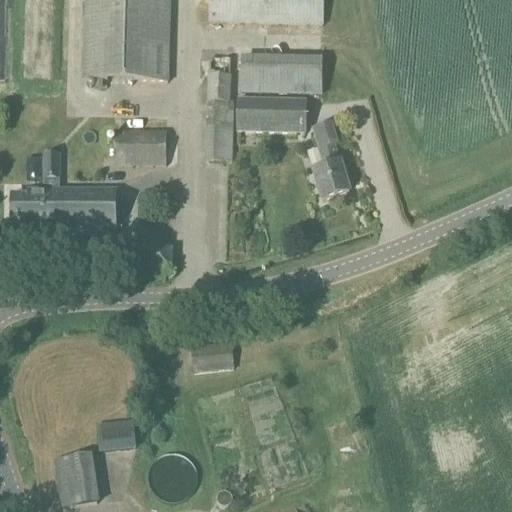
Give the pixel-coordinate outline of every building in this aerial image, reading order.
[(168,88),(170,0),(86,0),(84,84),(168,88)] [(209,0),(209,27),(242,27),(324,29),(324,0),(209,0)] [(322,63),(242,62),(240,98),(322,99),(322,63)] [(232,63),(208,63),(207,107),(206,107),(205,166),(233,167),(234,106),(230,106),(232,63)] [(236,138),(306,139),(306,105),(236,103),(236,138)] [(330,126),(311,133),(317,151),(318,150),(318,151),(325,171),(313,175),(322,205),(349,197),(340,167),(341,166),(335,149),(337,148),(330,126)] [(120,134),(119,167),(166,168),(167,136),(120,134)] [(46,158),(46,179),(60,179),(61,179),(61,158),(46,158)] [(12,201),(12,232),(43,232),(43,238),(116,238),(116,193),(60,192),(60,179),(46,179),(44,179),(43,195),(28,195),(28,201),(12,201)] [(174,252),(129,250),(128,268),(173,269),(174,252)] [(231,348),(190,352),(193,379),(234,374),(231,348)] [(326,430),(342,469),(364,459),(348,420),(326,430)] [(103,453),(138,450),(136,426),(101,429),(103,453)] [(64,511),(99,507),(94,463),(58,467),(64,511)]
